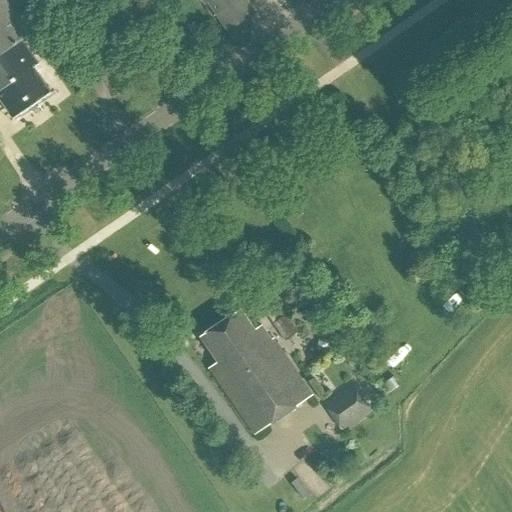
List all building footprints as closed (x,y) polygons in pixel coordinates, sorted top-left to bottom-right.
[(0,0),(0,97),(15,119),(28,109),(28,110),(39,102),(52,93),(35,67),(39,64),(22,40),(26,37),(18,25),(21,23),(4,0),(0,0)] [(246,0),(202,0),(206,4),(209,2),(228,30),(249,16),(246,11),(251,7),(246,0)] [(210,367),(266,449),(323,410),(273,338),(271,339),(261,324),(255,329),(240,308),(201,336),(218,361),(210,367)] [(272,324),(284,342),(298,332),(286,314),(272,324)] [(340,430),(343,435),(372,415),(370,412),(372,410),(358,391),(357,392),(352,385),(323,405),(328,412),(326,413),(339,431),(340,430)]
